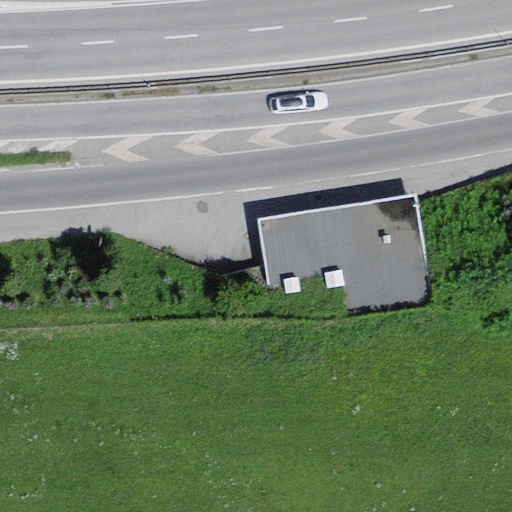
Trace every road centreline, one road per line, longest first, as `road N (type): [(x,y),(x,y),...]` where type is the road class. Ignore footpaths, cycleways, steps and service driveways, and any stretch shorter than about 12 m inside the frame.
road 1 (primary): [(0,192),(511,128)]
road 2 (primary): [(0,120),(462,85),(511,74)]
road 3 (primary): [(477,0),(286,31),(0,49)]
